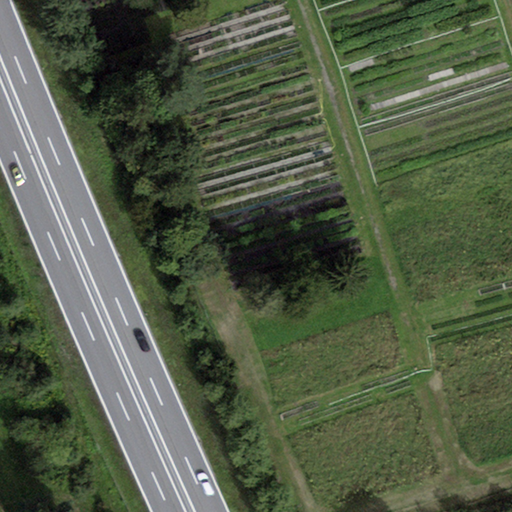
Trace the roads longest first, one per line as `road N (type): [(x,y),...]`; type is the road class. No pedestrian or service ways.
road 1 (trunk): [(210,511),(0,18)]
road 2 (trunk): [(0,113),(170,511)]
